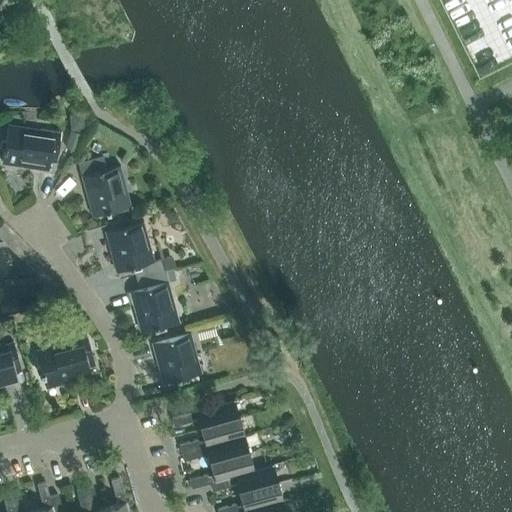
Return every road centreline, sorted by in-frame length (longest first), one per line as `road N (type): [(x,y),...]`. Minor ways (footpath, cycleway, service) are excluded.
road 1 (residential): [(123,418),(116,345),(16,217)]
road 2 (residential): [(0,447),(123,418)]
